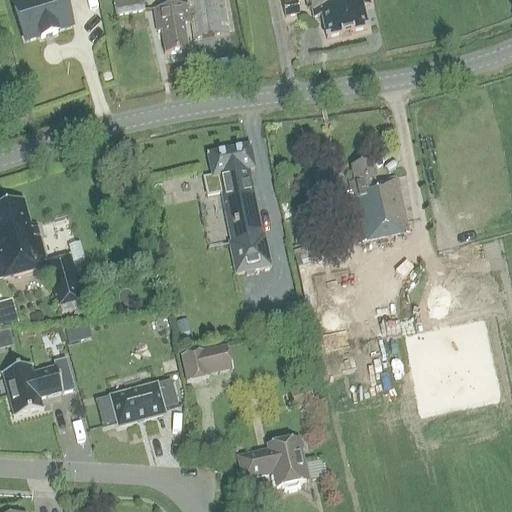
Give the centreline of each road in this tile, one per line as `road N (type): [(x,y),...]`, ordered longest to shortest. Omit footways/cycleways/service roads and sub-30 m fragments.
road 1 (tertiary): [(0,158),(204,106),(406,81),(511,51)]
road 2 (residential): [(203,511),(204,480),(0,468)]
